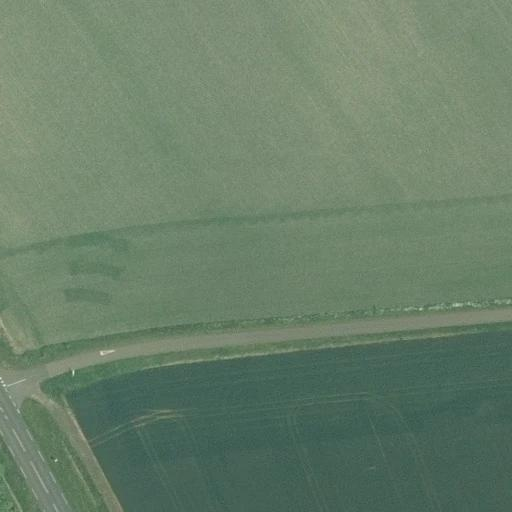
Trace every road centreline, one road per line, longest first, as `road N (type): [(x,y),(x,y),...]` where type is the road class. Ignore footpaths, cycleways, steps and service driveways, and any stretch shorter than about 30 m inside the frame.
road 1 (unclassified): [(0,385),(157,348),(511,315)]
road 2 (track): [(112,511),(60,422),(25,380)]
